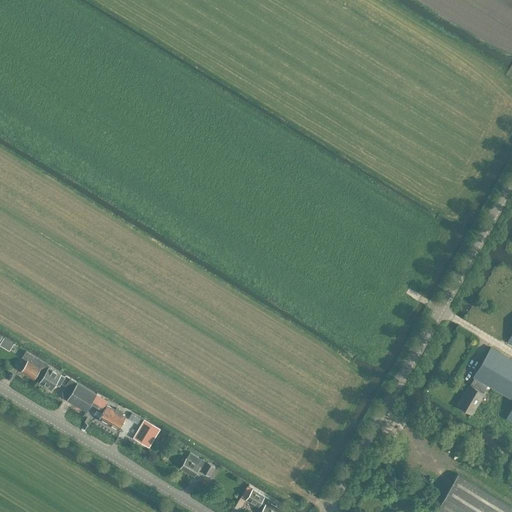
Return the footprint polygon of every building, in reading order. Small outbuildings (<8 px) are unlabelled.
[(4,336),(0,343),(10,350),(15,342),(4,336)] [(484,392),(489,384),(511,397),(511,358),(491,346),(474,376),(475,376),(471,384),(470,383),(457,405),(472,413),(485,392),(484,392)] [(41,367),(46,371),(50,366),(50,365),(26,350),(22,357),(28,360),(21,371),(34,379),(41,367)] [(62,373),(50,366),(46,371),(39,382),(52,389),(56,383),(58,384),(64,375),(62,373)] [(91,403),(93,401),(97,393),(71,378),(65,388),(64,390),(64,391),(64,393),(64,395),(65,397),(66,398),(67,399),(87,411),(91,403)] [(93,401),(91,403),(103,410),(108,400),(97,393),(93,401)] [(118,430),(127,416),(108,404),(99,418),(118,430)] [(144,420),(133,437),(149,447),(160,430),(144,420)] [(195,476),(199,469),(210,475),(216,466),(202,457),(202,458),(191,451),(187,457),(180,467),(195,476)] [(511,511),(511,505),(458,473),(434,511),(511,511)] [(248,485),(241,496),(246,499),(259,506),(257,509),(261,511),(260,511),(283,511),(285,510),(268,500),(270,498),(253,488),(252,488),(248,485)]
